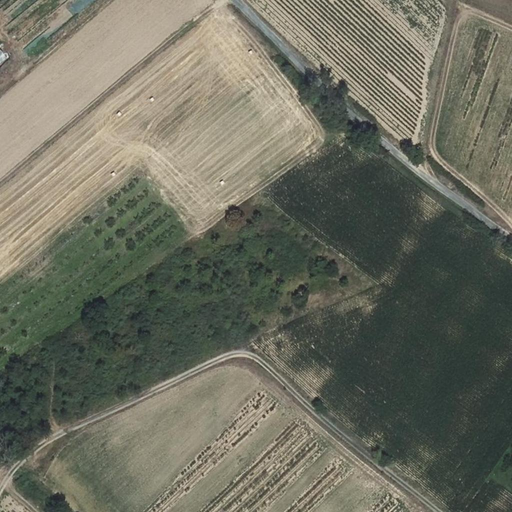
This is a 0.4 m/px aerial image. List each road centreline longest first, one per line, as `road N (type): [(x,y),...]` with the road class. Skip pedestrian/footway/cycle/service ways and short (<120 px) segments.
road 1 (track): [(439,511),(262,361),(235,353),(58,434),(0,488)]
road 2 (unclassified): [(511,244),(422,179),(231,0)]
